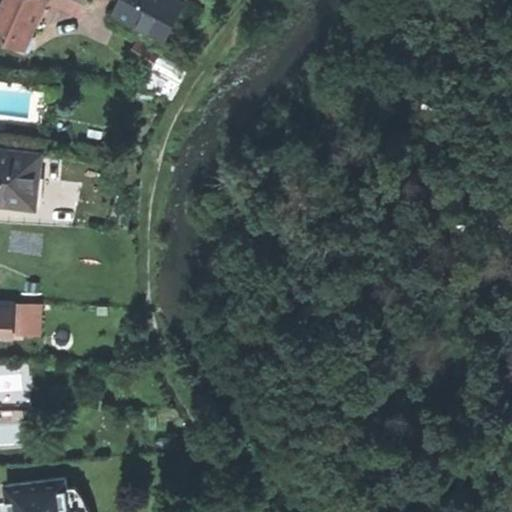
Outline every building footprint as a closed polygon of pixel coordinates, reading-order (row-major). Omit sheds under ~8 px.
[(47,1),(47,0),(5,0),(0,12),(0,35),(18,43),(19,47),(24,50),(29,49),(32,48),(34,43),(35,38),(32,35),(47,1)] [(71,11),(76,0),(47,0),(47,1),(71,11)] [(122,0),(117,12),(168,39),(187,4),(178,0),(122,0)] [(144,82),(175,96),(187,70),(156,56),(144,82)] [(0,201),(36,205),(37,203),(29,203),(32,174),(40,175),(42,156),(0,150),(0,201)] [(0,301),(0,333),(15,334),(17,302),(0,301)] [(82,511),(83,509),(71,510),(67,477),(8,484),(11,511),(82,511)]
